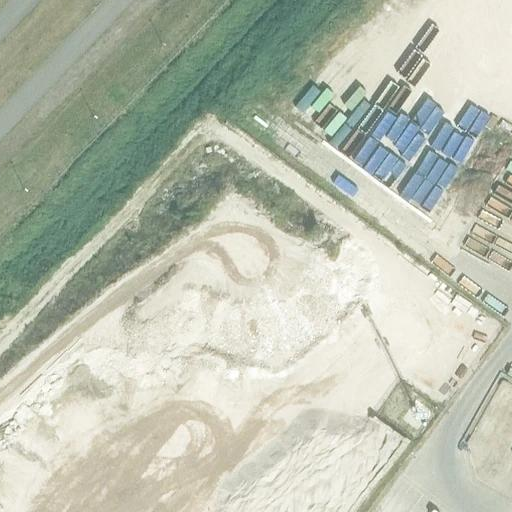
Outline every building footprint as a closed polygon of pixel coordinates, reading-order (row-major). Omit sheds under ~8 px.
[(511,203),(497,198),(493,208),(511,215),(511,203)] [(511,391),(511,392),(497,419),(511,426),(511,391)] [(384,476),(410,441),(365,407),(338,442),(384,476)] [(412,463),(425,446),(417,440),(405,458),(412,463)] [(359,511),(372,495),(349,478),(326,509),(329,511),(359,511)]
